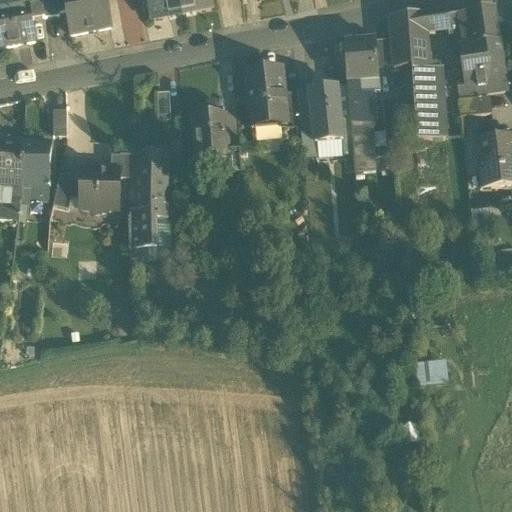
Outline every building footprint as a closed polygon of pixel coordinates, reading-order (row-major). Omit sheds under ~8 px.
[(0,0),(0,13),(23,9),(21,0),(0,0)] [(31,21),(44,19),(42,0),(26,0),(28,8),(29,7),(31,21)] [(55,0),(42,0),(44,19),(59,16),(55,0)] [(63,0),(70,36),(110,29),(104,0),(63,0)] [(145,0),(150,21),(181,14),(178,0),(145,0)] [(211,0),(178,0),(181,14),(213,9),(211,0)] [(28,8),(23,9),(0,13),(0,49),(35,43),(31,21),(29,7),(28,8)] [(460,34),(463,49),(500,43),(495,9),(448,17),(447,12),(445,13),(448,33),(449,36),(460,34)] [(445,13),(432,15),(435,35),(448,33),(445,13)] [(427,37),(435,35),(432,15),(389,21),(394,71),(401,71),(412,70),(415,124),(417,143),(446,141),(442,70),(430,71),(427,37)] [(374,44),(376,69),(391,68),(389,42),(374,44)] [(505,76),(500,43),(463,49),(460,49),(465,82),(505,76)] [(344,46),(347,88),(350,126),(367,124),(365,93),(378,92),(376,69),(374,44),(344,46)] [(405,137),(415,124),(412,70),(401,71),(405,137)] [(245,75),(251,130),(286,127),(287,127),(284,95),(281,71),(245,75)] [(505,76),(465,82),(468,98),(504,92),(507,87),(505,76)] [(347,88),(337,89),(342,142),(315,144),(317,157),(352,154),(350,126),(347,88)] [(313,128),(315,144),(342,142),(337,89),(309,92),(313,128)] [(309,92),(296,93),(300,129),(300,130),(313,128),(309,92)] [(286,127),(286,130),(300,129),(296,93),(284,95),(287,127),(286,127)] [(157,95),(158,123),(170,123),(169,95),(157,95)] [(458,102),(460,119),(492,115),(490,98),(458,102)] [(53,113),(53,139),(67,139),(67,113),(53,113)] [(192,119),(196,165),(227,162),(228,162),(227,151),(224,116),(192,119)] [(352,154),(354,174),(362,174),(361,160),(375,158),(372,124),(367,124),(350,126),(352,154)] [(300,130),(304,160),(317,159),(317,157),(315,144),(313,128),(300,130)] [(490,177),(491,189),(511,186),(511,138),(475,143),(479,178),(490,177)] [(0,189),(21,190),(24,143),(0,142),(0,189)] [(51,144),(24,143),(21,190),(48,191),(51,144)] [(227,162),(228,176),(241,175),(239,150),(227,151),(228,162),(227,162)] [(141,266),(158,266),(163,264),(168,261),(170,257),(172,251),(171,228),(165,223),(166,222),(166,157),(138,156),(137,206),(134,206),(134,213),(129,213),(129,220),(130,252),(131,268),(141,267),(141,266)] [(133,182),(134,159),(111,158),(111,174),(119,174),(118,181),(133,182)] [(377,173),(375,158),(361,160),(362,174),(377,173)] [(228,176),(227,162),(196,165),(197,179),(228,176)] [(81,189),(81,204),(93,206),(94,211),(95,216),(111,213),(111,212),(117,212),(118,181),(119,174),(111,174),(82,173),(79,186),(78,188),(81,189)] [(53,208),(69,212),(71,201),(81,204),(81,189),(78,188),(79,186),(75,185),(75,181),(60,177),(53,208)] [(0,199),(20,201),(20,207),(0,205),(0,223),(18,224),(19,208),(29,209),(29,203),(48,203),(48,191),(21,190),(0,189),(0,199)] [(471,212),(473,228),(499,225),(497,209),(471,212)] [(446,363),(416,367),(419,390),(449,386),(446,363)]
